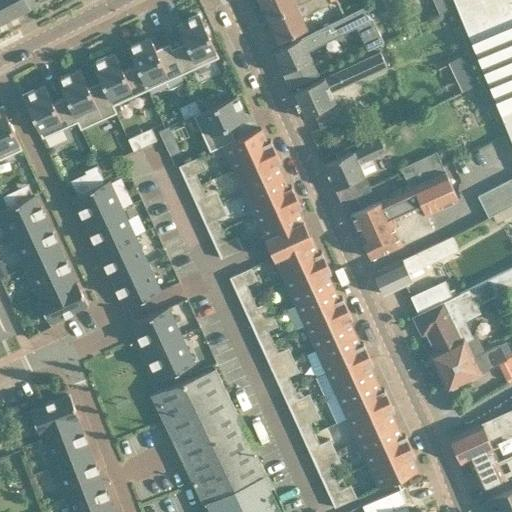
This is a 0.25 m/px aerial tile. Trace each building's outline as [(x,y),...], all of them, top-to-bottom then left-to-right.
[(0,0),(0,22),(30,7),(26,0),(0,0)] [(261,0),(269,17),(305,0),(261,0)] [(305,0),(269,17),(280,40),(305,28),(299,14),(327,2),(327,1),(328,0),(305,0)] [(511,0),(453,0),(511,141),(511,0)] [(366,5),(272,51),(282,73),(297,66),(302,77),(317,70),(307,50),(356,26),(367,49),(383,41),(366,5)] [(219,57),(210,38),(212,36),(207,25),(205,26),(199,14),(177,24),(185,42),(172,48),(183,73),(219,57)] [(172,48),(171,48),(169,43),(156,49),(150,36),(127,46),(136,64),(144,82),(147,89),(183,73),(172,48)] [(381,51),(291,93),(302,117),(355,93),(350,83),(388,66),(381,51)] [(147,89),(144,82),(136,64),(123,70),(115,52),(92,62),(101,80),(109,98),(112,105),(113,105),(147,89)] [(112,105),(109,98),(101,80),(88,86),(80,68),(57,78),(65,96),(74,114),(77,121),(80,129),(117,112),(113,105),(112,105)] [(74,114),(65,96),(53,102),(45,84),(22,94),(42,137),(77,121),(74,114)] [(235,139),(228,125),(246,117),(236,94),(213,105),(200,111),(193,114),(210,151),(222,145),(235,139)] [(199,97),(195,99),(200,111),(213,105),(199,97)] [(0,106),(0,158),(22,149),(2,106),(0,106)] [(337,106),(315,116),(320,127),(342,117),(337,106)] [(165,127),(158,130),(162,138),(163,141),(173,136),(168,126),(165,127)] [(222,145),(233,167),(271,150),(261,127),(235,139),(222,145)] [(137,134),(128,138),(133,150),(141,147),(143,146),(137,134)] [(380,139),(324,164),(341,202),(371,189),(359,163),(385,151),(380,139)] [(271,150),(233,167),(244,191),(282,174),(271,150)] [(400,166),(409,187),(445,170),(438,155),(436,150),(400,166)] [(200,155),(179,165),(189,187),(201,182),(196,172),(205,167),(200,155)] [(98,165),(85,171),(92,187),(105,181),(98,165)] [(409,187),(382,199),(391,220),(423,206),(426,213),(458,199),(445,170),(409,187)] [(282,174),(244,191),(254,213),(292,196),(282,174)] [(511,177),(477,195),(488,217),(493,214),(511,204),(511,177)] [(122,207),(109,179),(105,181),(92,187),(73,196),(79,208),(78,208),(78,209),(79,209),(82,214),(81,215),(81,216),(82,215),(86,224),(122,207)] [(201,182),(189,187),(200,211),(223,201),(216,188),(206,193),(201,182)] [(11,192),(2,196),(7,207),(16,203),(11,192)] [(47,222),(43,213),(44,213),(44,212),(43,212),(40,207),(41,206),(41,205),(40,206),(34,194),(16,203),(7,207),(0,210),(0,213),(11,239),(29,230),(47,222)] [(292,196),(254,213),(267,241),(268,241),(266,237),(283,230),(284,231),(286,230),(285,229),(302,221),(304,224),(305,224),(292,196)] [(382,199),(369,205),(351,213),(371,257),(433,229),(426,213),(423,206),(391,220),(382,199)] [(223,201),(200,211),(210,233),(221,228),(216,217),(228,212),(223,201)] [(511,204),(493,214),(497,222),(511,214),(511,204)] [(135,235),(122,207),(86,224),(90,233),(89,233),(90,234),(91,234),(93,239),(92,240),(93,241),(94,240),(99,251),(135,235)] [(268,241),(267,241),(271,250),(272,253),(273,252),(275,255),(292,248),(291,246),(293,245),(294,247),(311,239),(309,236),(310,235),(309,233),(305,224),(304,224),(302,221),(285,229),(286,230),(284,231),(283,230),(266,237),(268,241)] [(60,249),(55,238),(56,238),(56,237),(55,237),(52,232),(53,231),(53,230),(52,231),(47,222),(29,230),(11,239),(24,266),(42,258),(60,249)] [(221,228),(210,233),(221,258),(244,248),(237,234),(227,239),(221,228)] [(148,262),(135,235),(99,251),(104,262),(103,263),(103,264),(104,263),(107,269),(106,269),(106,270),(107,270),(112,279),(148,262)] [(272,253),(273,256),(283,277),(322,260),(310,235),(309,236),(311,239),(294,247),(293,245),(291,246),(292,248),(275,255),(273,252),(272,253)] [(429,246),(373,272),(383,294),(413,280),(409,272),(459,249),(453,235),(429,246)] [(73,277),(69,268),(70,267),(69,266),(68,267),(66,261),(67,261),(66,260),(65,260),(60,249),(42,258),(24,266),(37,294),(54,285),(73,277)] [(322,260),(283,277),(295,303),(333,285),(322,260)] [(3,261),(0,262),(0,277),(0,278),(8,274),(3,261)] [(160,290),(148,262),(112,279),(116,287),(115,288),(115,289),(116,288),(119,294),(118,294),(118,295),(119,295),(125,307),(160,290)] [(230,276),(239,297),(251,292),(246,283),(257,278),(252,266),(230,276)] [(503,275),(494,280),(501,294),(510,289),(503,275)] [(87,304),(77,282),(75,282),(73,277),(54,285),(37,294),(40,299),(38,300),(49,322),(64,315),(65,316),(66,315),(65,314),(71,312),(71,313),(72,312),(72,311),(87,304)] [(441,304),(434,308),(416,317),(423,331),(427,329),(438,351),(471,335),(463,319),(480,311),(477,305),(497,295),(489,278),(440,302),(441,304)] [(444,280),(410,295),(418,312),(452,296),(444,280)] [(333,285),(295,303),(305,324),(343,307),(333,285)] [(251,292),(239,297),(251,323),(272,313),(267,300),(256,305),(251,292)] [(0,332),(4,331),(6,335),(14,332),(0,302),(0,332)] [(169,306),(133,323),(146,351),(182,335),(169,306)] [(343,307),(305,324),(316,349),(354,331),(343,307)] [(272,313),(251,323),(261,344),(272,339),(268,330),(278,325),(272,313)] [(354,331),(316,349),(325,370),(364,352),(354,331)] [(471,335),(438,351),(432,354),(448,387),(511,355),(511,349),(508,340),(499,345),(499,344),(485,351),(476,334),(471,336),(471,335)] [(146,351),(158,379),(194,363),(182,335),(146,351)] [(272,339),(261,344),(272,369),(294,359),(288,346),(277,351),(272,339)] [(364,352),(325,370),(336,393),(375,376),(364,352)] [(294,359),(272,369),(281,390),(293,385),(288,376),(299,371),(294,359)] [(207,502),(211,511),(279,511),(263,476),(267,474),(216,367),(151,394),(203,503),(207,502)] [(375,376),(336,393),(347,416),(385,399),(375,376)] [(293,385),(281,390),(292,413),(314,403),(309,393),(299,398),(293,385)] [(78,417),(69,394),(30,409),(41,437),(79,423),(77,418),(78,417)] [(385,399),(347,416),(356,437),(395,420),(385,399)] [(314,403),(292,413),(303,436),(314,431),(309,421),(320,416),(314,403)] [(511,427),(511,410),(451,437),(461,461),(468,457),(481,486),(511,472),(511,455),(497,462),(490,448),(492,447),(488,438),(511,427)] [(395,420),(356,437),(367,462),(406,444),(395,420)] [(90,451),(86,440),(87,440),(86,439),(85,439),(83,433),(84,433),(84,432),(83,432),(79,423),(41,437),(52,466),(90,451)] [(314,431),(303,436),(312,458),(333,448),(329,438),(319,443),(314,431)] [(406,444),(367,462),(379,487),(417,469),(406,444)] [(333,448),(312,458),(323,482),(335,477),(330,467),(340,462),(333,448)] [(101,479),(97,470),(98,470),(98,469),(97,469),(95,464),(96,463),(95,462),(94,463),(90,451),(52,466),(63,494),(101,479)] [(335,477),(323,482),(335,507),(357,497),(351,485),(340,489),(335,477)] [(99,511),(112,507),(101,479),(63,494),(70,511),(99,511)] [(403,487),(359,506),(361,511),(422,511),(421,509),(414,511),(403,487)] [(511,511),(511,487),(486,498),(492,511),(511,511)]
